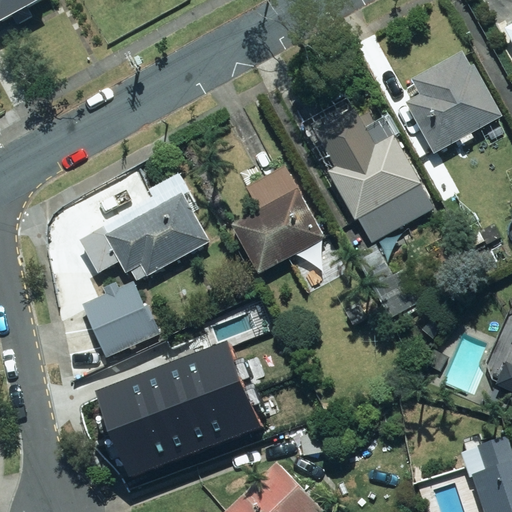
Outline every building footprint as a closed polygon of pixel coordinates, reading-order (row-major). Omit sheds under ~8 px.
[(52,0),(1,0),(12,21),(52,0)] [(412,99),(442,152),(467,138),(470,143),(482,136),(479,131),(509,114),(483,62),(480,64),(471,48),(421,76),(428,90),(412,99)] [(345,165),(337,170),(363,218),(366,216),(380,242),(444,208),(430,182),(403,132),(394,117),(377,127),(365,105),(324,128),(345,165)] [(242,222),(267,270),(334,236),(297,163),(257,183),(269,208),(242,222)] [(114,292),(89,304),(116,356),(169,330),(144,280),(220,242),(194,191),(116,230),(113,225),(89,238),(106,271),(130,259),(141,280),(128,286),(124,279),(111,286),(114,292)] [(428,299),(410,267),(378,286),(396,317),(428,299)] [(248,332),(113,382),(145,469),(281,418),(248,332)] [(303,437),(308,456),(340,449),(335,430),(303,437)] [(511,511),(511,435),(470,450),(478,476),(482,475),(494,511),(511,511)] [(289,458),(231,511),(329,511),(335,507),(289,458)]
